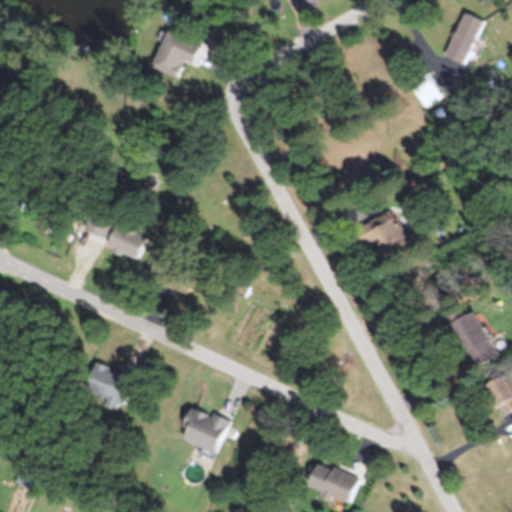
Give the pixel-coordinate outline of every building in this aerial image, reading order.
[(485,28),(465,20),(446,63),(465,72),(485,28)] [(151,72),(176,84),(185,66),(191,69),(199,52),(168,37),(151,72)] [(443,105),(425,73),(407,84),(425,115),(443,105)] [(111,227),(95,217),(84,234),(100,244),(111,227)] [(377,248),(383,262),(410,251),(396,219),(354,237),(361,255),(377,248)] [(475,319),(446,330),(457,358),(486,347),(475,319)] [(83,398),(120,413),(132,383),(95,368),(83,398)] [(481,391),(497,423),(511,415),(511,393),(505,379),(481,391)] [(178,448),(217,462),(229,429),(189,415),(178,448)] [(347,511),(358,487),(315,469),(305,495),(347,511)]
